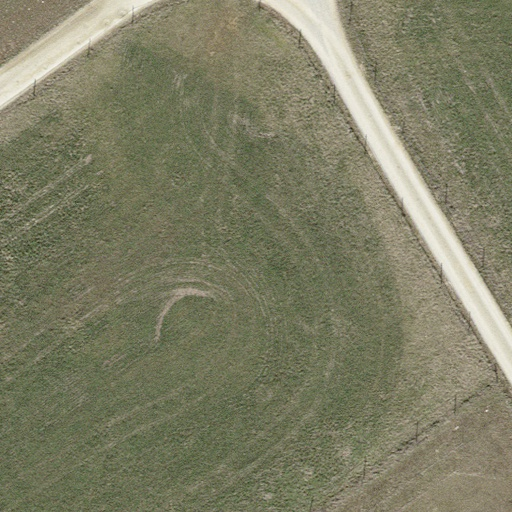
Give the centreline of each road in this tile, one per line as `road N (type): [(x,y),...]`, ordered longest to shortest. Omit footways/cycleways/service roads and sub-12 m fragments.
road 1 (track): [(511,342),(348,77),(315,0)]
road 2 (track): [(0,106),(145,0)]
